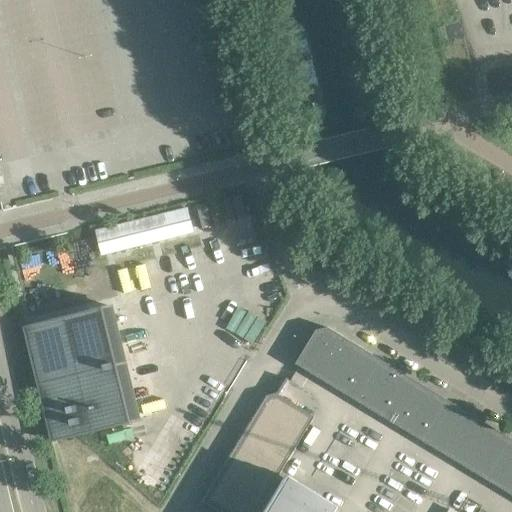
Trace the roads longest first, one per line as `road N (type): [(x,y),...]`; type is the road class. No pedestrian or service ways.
road 1 (residential): [(172,510),(287,320),(309,305),(335,308),(511,413)]
road 2 (secondary): [(34,511),(0,382)]
road 3 (unknown): [(149,437),(210,329)]
